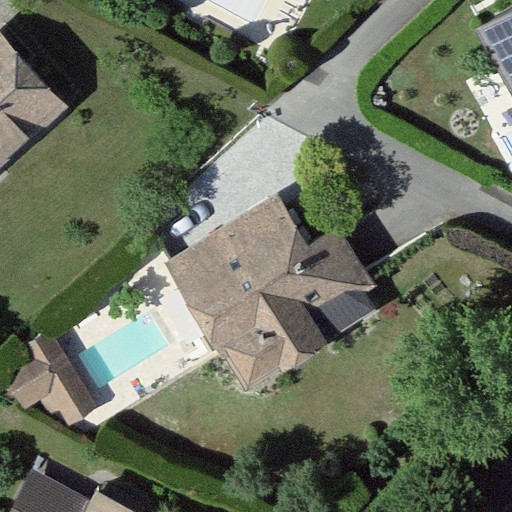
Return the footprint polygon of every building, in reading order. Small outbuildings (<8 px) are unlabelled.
[(511,0),(501,0),(484,10),(511,61),(511,0)] [(0,14),(0,148),(67,90),(0,14)] [(280,186),(176,249),(249,370),(374,294),(360,271),(369,266),(339,217),(310,235),(280,186)] [(99,397),(48,317),(26,329),(29,341),(15,350),(16,357),(5,363),(30,399),(41,393),(51,404),(62,400),(72,413),(99,397)] [(511,511),(511,451),(469,492),(487,511),(511,511)] [(72,511),(86,487),(36,460),(7,511),(72,511)] [(137,511),(145,495),(98,473),(80,511),(137,511)]
